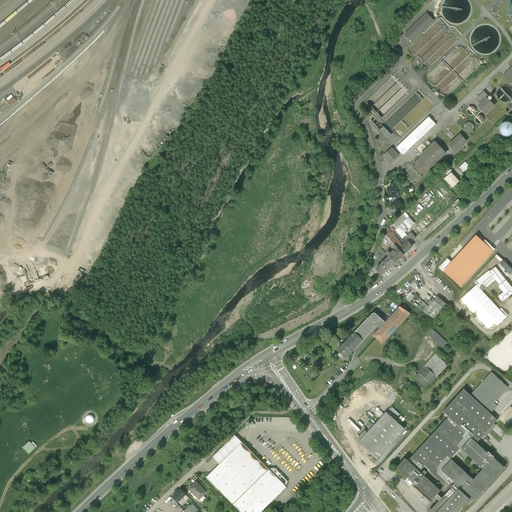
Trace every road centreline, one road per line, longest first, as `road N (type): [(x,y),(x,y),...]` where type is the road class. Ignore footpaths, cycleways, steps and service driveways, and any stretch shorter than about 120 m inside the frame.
road 1 (unknown): [(38,249),(56,257),(76,250),(166,95),(204,0)]
road 2 (primary): [(331,320),(410,265),(511,171)]
road 3 (primary): [(81,511),(217,389)]
road 4 (tertiary): [(370,495),(286,385)]
